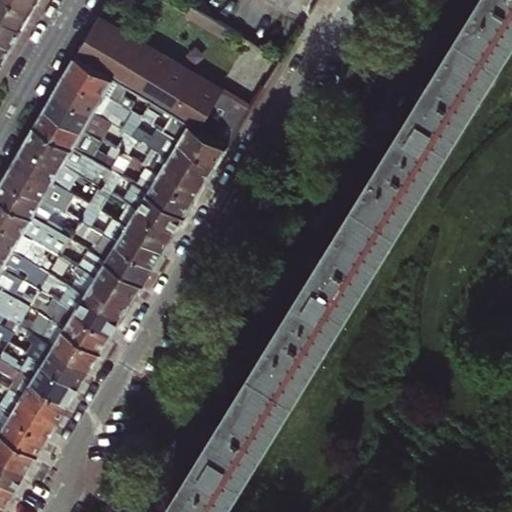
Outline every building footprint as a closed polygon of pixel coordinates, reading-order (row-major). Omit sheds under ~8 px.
[(0,0),(0,11),(25,27),(36,9),(20,0),(0,0)] [(20,0),(36,9),(41,0),(20,0)] [(224,511),(511,45),(511,0),(489,0),(479,16),(225,430),(211,454),(174,511),(224,511)] [(0,34),(16,43),(25,27),(0,11),(0,34)] [(205,128),(227,91),(101,15),(79,52),(130,83),(146,92),(155,98),(165,104),(170,107),(205,128)] [(0,57),(5,61),(16,43),(0,34),(0,57)] [(140,101),(125,92),(130,83),(79,52),(69,70),(119,100),(135,110),(145,116),(155,98),(146,92),(140,101)] [(104,114),(109,117),(119,100),(69,70),(59,87),(96,110),(104,114)] [(86,127),(96,110),(59,87),(49,104),(86,127)] [(145,116),(154,121),(165,104),(155,98),(145,116)] [(93,132),(86,127),(49,104),(38,122),(83,149),(93,132)] [(231,143),(205,128),(170,107),(165,115),(164,122),(185,135),(182,138),(220,161),(231,143)] [(86,127),(93,132),(104,114),(96,110),(86,127)] [(125,127),(134,133),(145,116),(135,110),(125,127)] [(209,178),(220,161),(182,138),(160,125),(153,138),(147,134),(154,121),(145,116),(134,133),(144,139),(172,156),(209,178)] [(84,173),(95,156),(83,149),(38,122),(28,139),(66,162),(84,173)] [(114,144),(124,150),(134,133),(125,127),(114,144)] [(124,150),(134,156),(144,139),(134,133),(124,150)] [(306,155),(323,166),(334,148),(317,138),(306,155)] [(75,178),(61,170),(66,162),(28,139),(18,157),(56,180),(66,186),(69,187),(75,178)] [(104,161),(114,167),(124,150),(114,144),(104,161)] [(114,167),(124,173),(134,156),(124,150),(114,167)] [(199,196),(209,178),(172,156),(161,173),(199,196)] [(46,197),(56,180),(18,157),(8,174),(46,197)] [(104,184),(113,190),(124,173),(114,167),(104,184)] [(189,212),(199,196),(161,173),(156,181),(143,173),(138,182),(151,190),(189,212)] [(0,192),(35,214),(46,197),(8,174),(0,187),(0,192)] [(83,196),(93,202),(104,184),(94,179),(83,196)] [(46,197),(56,203),(66,186),(56,180),(46,197)] [(93,202),(103,208),(113,190),(104,184),(93,202)] [(178,229),(189,212),(151,190),(141,206),(178,229)] [(0,216),(25,231),(35,214),(0,192),(0,216)] [(73,213),(83,219),(93,202),(83,196),(73,213)] [(35,214),(46,220),(56,203),(46,197),(35,214)] [(83,219),(93,224),(103,208),(93,202),(83,219)] [(168,247),(178,229),(141,206),(130,224),(168,247)] [(63,230),(73,236),(83,219),(73,213),(63,230)] [(35,237),(41,241),(51,223),(46,220),(35,214),(25,231),(35,237)] [(0,239),(15,249),(25,231),(0,216),(0,239)] [(73,236),(82,242),(93,224),(83,219),(73,236)] [(157,264),(168,247),(130,224),(125,233),(106,222),(101,230),(120,241),(157,264)] [(53,248),(62,253),(73,236),(63,230),(53,248)] [(15,249),(24,254),(35,237),(25,231),(15,249)] [(0,263),(5,266),(15,249),(0,239),(0,263)] [(147,281),(157,264),(120,241),(109,258),(147,281)] [(42,265),(52,271),(62,253),(53,248),(42,265)] [(32,282),(37,273),(19,263),(24,254),(15,249),(5,266),(32,282)] [(52,271),(62,276),(72,259),(62,253),(52,271)] [(136,298),(147,281),(109,258),(99,275),(136,298)] [(126,315),(136,298),(99,275),(79,263),(74,272),(83,277),(78,286),(89,293),(126,315)] [(32,282),(42,288),(52,271),(42,265),(37,273),(32,282)] [(42,288),(51,294),(62,276),(52,271),(42,288)] [(22,300),(31,305),(42,288),(32,282),(22,300)] [(67,304),(62,312),(46,302),(51,294),(42,288),(31,305),(41,311),(67,327),(105,349),(115,332),(78,310),(67,304)] [(115,332),(126,315),(89,293),(78,310),(115,332)] [(11,317),(21,323),(31,305),(22,300),(11,317)] [(29,328),(31,328),(41,311),(31,305),(21,323),(29,328)] [(23,341),(21,340),(29,328),(21,323),(11,340),(20,346),(23,341)] [(94,366),(105,349),(67,327),(57,344),(94,366)] [(0,335),(0,357),(11,340),(1,334),(0,335)] [(37,356),(46,362),(57,344),(47,338),(37,356)] [(0,357),(10,363),(20,346),(11,340),(0,357)] [(83,384),(94,366),(57,344),(46,362),(83,384)] [(73,401),(83,384),(46,362),(37,356),(31,352),(21,370),(23,371),(36,379),(73,401)] [(0,358),(0,380),(10,363),(0,357),(0,358)] [(12,388),(25,396),(36,379),(23,371),(12,388)] [(63,418),(73,401),(36,379),(25,396),(63,418)] [(52,435),(63,418),(25,396),(15,413),(52,435)] [(0,413),(0,427),(4,430),(15,413),(4,407),(0,413)] [(42,452),(52,435),(15,413),(4,430),(42,452)] [(0,450),(31,469),(42,452),(4,430),(0,427),(0,450)] [(0,474),(21,486),(31,469),(0,450),(0,474)] [(0,497),(10,503),(21,486),(0,474),(0,497)] [(0,511),(4,511),(10,503),(0,497),(0,511)]
